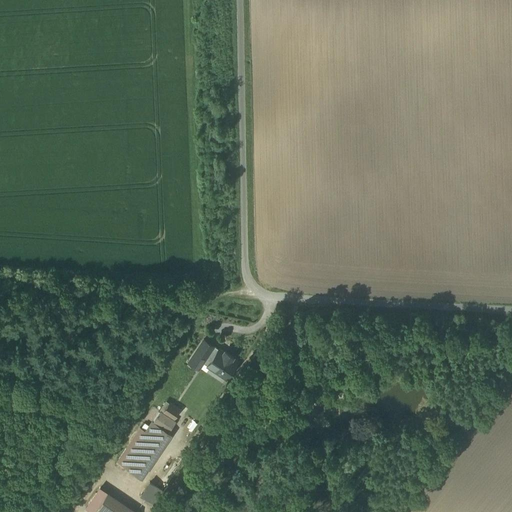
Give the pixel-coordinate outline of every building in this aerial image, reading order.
[(214,345),(203,338),(187,362),(198,369),(214,345)] [(238,359),(219,348),(208,367),(226,378),(238,359)] [(181,409),(171,402),(165,411),(174,418),(181,409)] [(174,418),(165,411),(157,423),(167,430),(174,418)] [(157,423),(153,420),(146,431),(149,433),(163,442),(170,432),(167,430),(157,423)] [(163,442),(149,433),(126,467),(143,477),(165,443),(163,442)] [(85,508),(90,511),(96,511),(109,493),(99,487),(85,508)] [(136,511),(109,493),(96,511),(136,511)]
